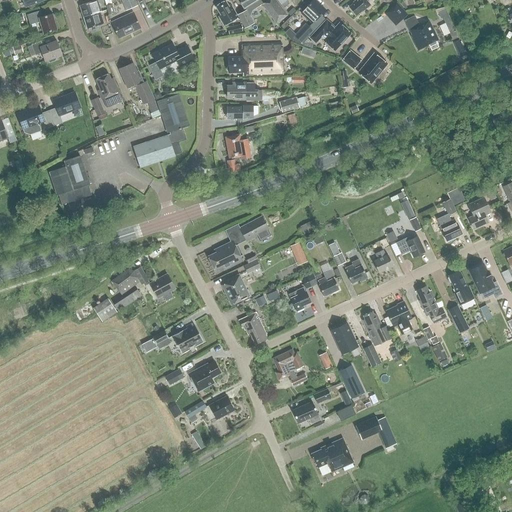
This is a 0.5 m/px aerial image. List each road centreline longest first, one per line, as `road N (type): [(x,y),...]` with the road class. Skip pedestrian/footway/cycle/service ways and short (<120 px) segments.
road 1 (secondary): [(171,220),(334,157),(511,72)]
road 2 (residential): [(239,359),(511,229)]
road 3 (residential): [(171,220),(168,189),(199,158),(206,133),(203,5)]
road 4 (secondary): [(0,274),(171,220)]
road 5 (residential): [(239,359),(171,220)]
road 6 (residential): [(289,483),(239,359)]
road 7 (residential): [(91,52),(115,52),(203,5)]
